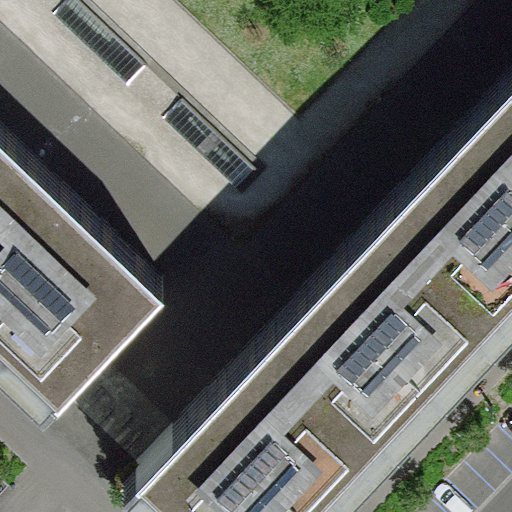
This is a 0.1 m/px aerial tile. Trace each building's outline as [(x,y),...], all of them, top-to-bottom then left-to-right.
[(385,203),(496,309),(511,291),(511,84),(505,77),(385,203)] [(0,120),(0,139),(9,130),(0,120)] [(9,130),(0,139),(0,327),(61,385),(164,278),(9,130)] [(264,329),(375,434),(496,309),(385,203),(264,329)] [(139,461),(192,511),(300,511),(375,434),(264,329),(139,461)]
